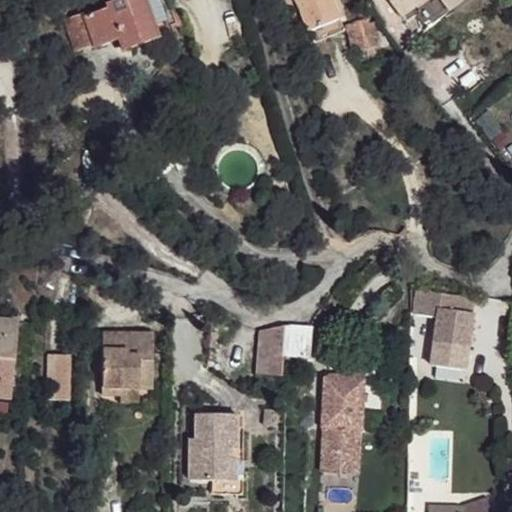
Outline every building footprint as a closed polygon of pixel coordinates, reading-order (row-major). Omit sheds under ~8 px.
[(157,37),(145,0),(111,0),(113,4),(90,11),(98,40),(99,44),(122,37),(125,46),(157,37)] [(296,0),(310,31),(341,19),(333,0),(296,0)] [(468,0),(387,0),(401,21),(416,8),(411,1),(413,0),(438,0),(448,15),(468,0)] [(428,0),(413,0),(411,1),(416,8),(428,0)] [(90,11),(88,7),(71,14),(81,44),(98,40),(90,11)] [(347,31),(341,19),(310,31),(316,45),(347,31)] [(474,300),(418,291),(413,314),(438,319),(433,344),(467,349),(472,318),(471,318),(474,300)] [(329,314),(321,307),(313,317),(309,331),(312,333),(312,336),(324,334),(329,314)] [(313,317),(287,319),(285,324),(309,331),(313,317)] [(12,324),(0,322),(0,399),(4,400),(12,324)] [(309,331),(285,324),(276,352),(303,361),(312,336),(312,333),(309,331)] [(148,335),(99,335),(97,396),(116,397),(118,389),(148,389),(148,335)] [(60,359),(47,358),(45,387),(59,389),(60,359)] [(327,377),(317,471),(356,475),(366,373),(340,370),(339,378),(327,377)] [(148,404),(148,389),(118,389),(116,397),(97,396),(97,405),(148,404)] [(239,417),(196,417),(195,441),(189,442),(191,482),(213,483),(230,482),(229,453),(239,451),(239,417)] [(239,451),(229,453),(230,482),(213,483),(212,497),(245,498),(244,452),(239,451)] [(463,506),(431,506),(430,511),(494,511),(489,497),(463,506)]
